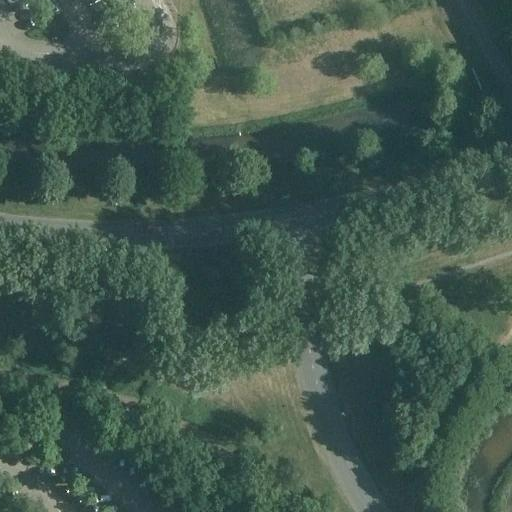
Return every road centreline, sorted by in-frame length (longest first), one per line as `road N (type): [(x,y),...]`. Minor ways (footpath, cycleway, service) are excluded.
road 1 (tertiary): [(371,511),(333,439),(309,363),(298,218)]
road 2 (tertiary): [(0,229),(170,236),(298,218)]
road 3 (unclassified): [(298,218),(511,168)]
